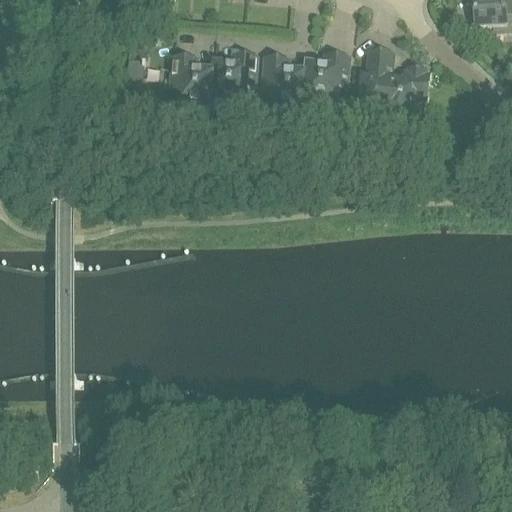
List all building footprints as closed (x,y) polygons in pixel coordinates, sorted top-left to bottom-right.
[(473,0),(475,31),(492,30),(493,36),(507,35),(511,34),(511,2),(507,3),(506,0),(473,0)] [(393,59),(369,57),(368,81),(362,80),(359,115),(383,117),(383,125),(417,127),(419,107),(427,108),(429,78),(426,77),(426,74),(409,73),(409,76),(405,76),(404,84),(392,83),(393,59)] [(347,92),(350,63),(326,61),(325,69),(307,68),(306,76),(307,76),(304,102),(305,102),(338,105),(339,92),(347,92)] [(255,93),(258,64),(234,62),(233,70),(215,68),(214,76),(215,76),(213,102),(213,103),(246,105),(247,92),(255,93)] [(304,110),(305,102),(304,102),(307,76),(306,76),(289,74),(289,66),(266,64),(263,93),(271,94),(270,107),(304,110)] [(212,110),(213,103),(213,102),(215,76),(214,76),(197,75),(198,67),(174,65),(171,94),(179,95),(178,108),(212,110)] [(359,157),(362,123),(351,122),(348,156),(359,157)]
